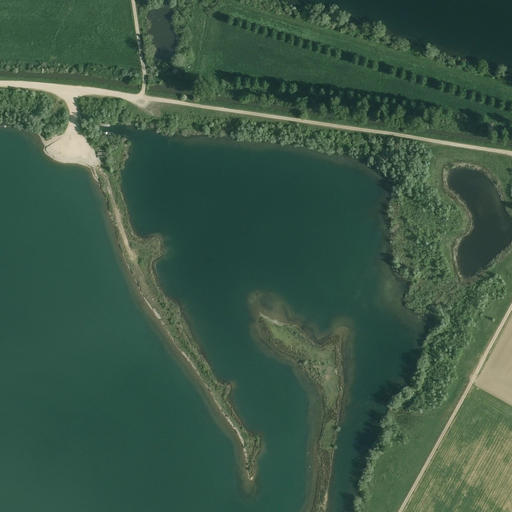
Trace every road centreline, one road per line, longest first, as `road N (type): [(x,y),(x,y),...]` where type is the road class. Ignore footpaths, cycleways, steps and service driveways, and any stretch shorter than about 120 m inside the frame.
road 1 (track): [(0,83),(143,96),(511,154)]
road 2 (track): [(511,89),(228,0)]
road 3 (track): [(511,309),(401,511)]
